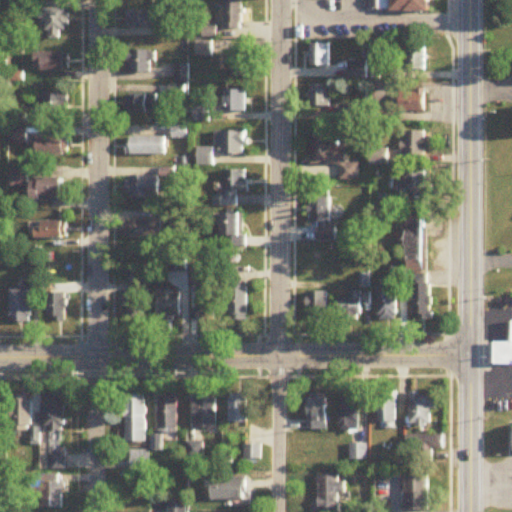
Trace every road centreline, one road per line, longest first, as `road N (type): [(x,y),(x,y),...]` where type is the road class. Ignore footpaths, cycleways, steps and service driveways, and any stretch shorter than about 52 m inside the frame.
road 1 (residential): [(278,511),(276,0)]
road 2 (residential): [(96,511),(95,0)]
road 3 (tertiary): [(469,511),(469,0)]
road 4 (residential): [(469,351),(0,350)]
